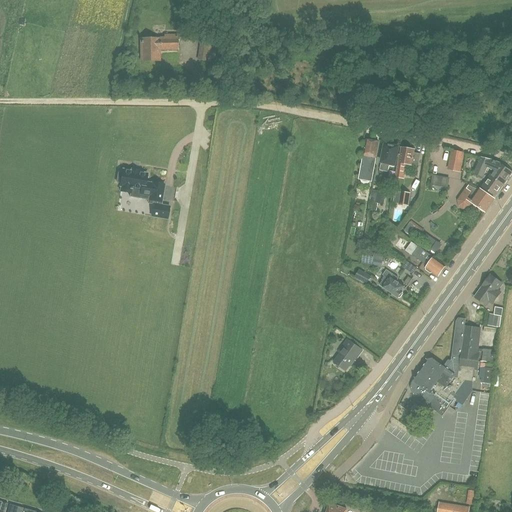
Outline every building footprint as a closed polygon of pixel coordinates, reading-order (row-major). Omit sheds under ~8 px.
[(142,39),(142,45),(142,61),(160,60),(160,49),(178,49),(178,46),(178,35),(164,35),(165,38),(142,39)] [(217,45),(200,42),(199,46),(197,60),(212,62),(212,58),(215,58),(216,47),(217,45)] [(228,53),(217,52),(216,59),(227,60),(228,53)] [(378,142),(366,140),(359,178),(371,180),(378,142)] [(381,171),(389,172),(390,166),(395,167),(399,147),(386,144),(381,171)] [(421,155),(414,154),(415,150),(402,148),(401,155),(399,155),(397,170),(396,177),(403,178),(405,166),(406,164),(419,166),(421,155)] [(461,165),(463,153),(452,151),(450,163),(461,165)] [(498,163),(481,158),(476,170),(482,172),(481,174),(483,175),(487,168),(493,171),(489,177),(495,181),(496,180),(504,185),(511,173),(511,171),(499,163),(498,163)] [(147,174),(123,170),(122,173),(118,172),(116,182),(121,183),(120,186),(121,186),(120,191),(130,193),(129,197),(147,200),(145,216),(167,219),(169,207),(161,205),(164,185),(152,183),(146,182),(147,174)] [(481,174),(482,172),(476,170),(474,175),(482,178),(483,175),(481,174)] [(481,187),(495,197),(504,185),(496,180),(495,181),(489,177),(481,187)] [(443,192),(444,186),(432,184),(431,189),(443,192)] [(485,212),(494,199),(478,187),(469,184),(458,200),(459,206),(464,209),(469,208),(472,203),(485,212)] [(371,202),(372,203),(377,203),(383,204),(385,192),(373,190),(371,202)] [(411,194),(402,192),(400,204),(409,205),(411,194)] [(423,232),(410,222),(404,230),(429,249),(433,244),(421,235),(423,232)] [(393,247),(388,243),(385,247),(390,251),(393,247)] [(446,267),(419,246),(412,256),(422,262),(421,264),(426,268),(424,270),(431,275),(433,273),(438,277),(446,267)] [(381,267),(383,256),(364,253),(362,264),(381,267)] [(415,269),(406,262),(402,267),(412,274),(415,269)] [(355,278),(366,285),(370,277),(359,271),(355,278)] [(401,292),(405,287),(397,282),(399,279),(393,275),(390,279),(386,276),(383,280),(384,281),(380,285),(399,298),(401,298),(403,295),(402,293),(401,292)] [(497,291),(502,284),(490,275),(475,297),(486,306),(489,302),(492,304),(500,293),(497,291)] [(402,302),(414,308),(417,302),(405,296),(402,302)] [(499,316),(490,314),(487,325),(497,327),(499,316)] [(478,353),(481,327),(465,325),(465,318),(459,318),(456,321),(451,361),(449,361),(444,367),(433,359),(429,360),(416,377),(416,378),(413,381),(412,383),(412,384),(412,385),(412,386),(412,387),(412,388),(412,390),(412,391),(413,392),(414,394),(415,395),(443,416),(458,395),(460,396),(466,387),(462,384),(465,380),(473,381),(475,369),(478,369),(480,353),(478,353)] [(341,354),(334,363),(345,371),(350,364),(351,365),(362,350),(348,340),(339,352),(341,354)] [(495,351),(484,349),(482,362),(493,363),(495,351)] [(494,368),(486,367),(484,382),(492,383),(494,368)] [(407,395),(403,404),(409,407),(414,398),(407,395)] [(470,491),(470,505),(478,505),(478,491),(470,491)]
